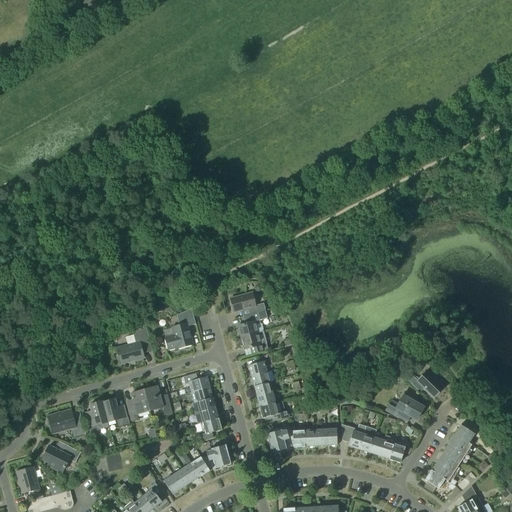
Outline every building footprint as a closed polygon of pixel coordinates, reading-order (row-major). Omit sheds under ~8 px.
[(255,306),(252,293),(230,299),(234,313),(249,309),(251,315),(265,311),(263,304),(255,306)] [(178,349),(193,345),(188,327),(195,325),(191,310),(176,316),(179,326),(172,328),(174,336),(165,338),(168,351),(177,348),(178,349)] [(248,324),(238,326),(241,338),(263,332),(263,330),(261,325),(260,323),(259,321),(267,319),(265,311),(251,315),(246,316),(248,324)] [(121,365),(144,358),(140,346),(150,344),(146,328),(133,334),(136,344),(117,349),(121,365)] [(268,350),(266,344),(263,332),(241,338),(244,350),(255,347),(256,353),(268,350)] [(267,373),(264,362),(248,366),(248,367),(251,377),(267,373)] [(274,382),(271,372),(267,373),(251,377),(254,387),(270,383),(269,383),(274,382)] [(444,388),(427,372),(417,381),(413,377),(408,381),(418,392),(422,387),(434,398),(444,388)] [(197,380),(196,374),(183,378),(185,384),(188,383),(191,393),(210,388),(207,378),(207,377),(197,380)] [(257,398),(272,394),(270,383),(254,387),(257,398)] [(212,399),(210,388),(191,393),(194,404),(197,403),(212,399)] [(162,400),(160,398),(157,389),(145,392),(144,392),(150,412),(160,409),(161,413),(167,416),(173,415),(168,398),(162,400)] [(150,412),(144,392),(145,392),(144,391),(131,394),(135,408),(128,410),(132,421),(138,420),(137,415),(149,411),(149,412),(150,412)] [(424,408),(414,403),(417,399),(405,392),(397,405),(391,402),(386,411),(401,420),(405,414),(416,421),(424,408)] [(275,404),(272,394),(257,398),(260,408),(259,408),(275,404)] [(200,413),(215,409),(212,399),(197,403),(200,413)] [(119,413),(115,400),(103,403),(102,402),(108,423),(115,421),(117,429),(130,426),(126,412),(119,413)] [(90,433),(102,430),(100,425),(108,423),(102,402),(90,405),(93,418),(86,420),(90,433)] [(285,413),(282,402),(275,404),(259,408),(262,419),(272,417),(273,422),(289,418),(287,412),(285,413)] [(218,419),(215,409),(200,413),(202,423),(203,424),(219,419),(218,419)] [(74,421),(71,411),(48,417),(53,434),(72,429),(74,437),(86,434),(81,419),(74,421)] [(221,430),(219,419),(203,424),(202,423),(200,424),(202,432),(205,431),(205,434),(199,436),(201,442),(213,439),(212,433),(221,430)] [(404,432),(408,426),(403,423),(400,429),(404,432)] [(357,430),(341,425),(342,434),(351,437),(348,447),(349,447),(359,450),(363,435),(366,428),(359,425),(357,430)] [(448,483),(471,446),(468,444),(474,435),(460,426),(460,427),(431,471),(425,481),(439,490),(444,481),(448,483)] [(369,453),(374,438),(376,431),(366,428),(363,435),(359,450),(369,453)] [(292,432),(292,430),(282,432),(281,431),(266,435),(271,454),(286,450),(286,449),(293,447),(293,448),(305,448),(305,447),(336,446),(337,446),(336,430),(292,432)] [(384,441),(379,457),(389,460),(389,461),(394,445),(395,442),(396,440),(386,437),(384,441)] [(379,457),(384,441),(374,438),(369,453),(379,457)] [(406,446),(395,442),(394,445),(389,461),(400,464),(406,446)] [(64,454),(49,446),(42,460),(49,464),(47,466),(62,474),(69,460),(75,463),(80,453),(68,447),(64,454)] [(208,470),(211,469),(215,468),(216,469),(231,465),(226,446),(211,450),(211,451),(206,453),(207,457),(201,459),(208,470)] [(491,464),(495,460),(490,455),(486,459),(491,464)] [(210,472),(208,470),(201,459),(200,458),(191,464),(200,477),(200,478),(210,472)] [(482,473),(488,467),(483,462),(477,468),(482,473)] [(191,483),(200,477),(191,464),(182,470),(191,483)] [(39,489),(33,468),(17,472),(23,494),(33,491),(36,499),(42,497),(40,489),(39,489)] [(182,489),(191,483),(182,470),(173,476),(182,489)] [(462,491),(475,479),(470,474),(457,486),(462,491)] [(173,495),(182,489),(173,476),(164,482),(173,495)] [(54,484),(49,485),(52,496),(62,493),(54,484)] [(151,490),(143,497),(153,509),(161,503),(162,503),(158,498),(163,494),(155,484),(149,488),(151,490)] [(455,488),(450,484),(447,489),(452,491),(445,497),(450,503),(461,493),(456,487),(455,488)] [(458,511),(473,511),(479,509),(482,507),(471,487),(461,496),(465,504),(457,508),(458,511)] [(70,491),(47,497),(51,509),(59,507),(60,508),(60,509),(61,510),(62,510),(63,511),(64,511),(65,511),(70,510),(70,509),(71,509),(72,508),(72,507),(73,506),(73,505),(73,504),(73,503),(70,491)] [(42,499),(45,510),(51,509),(47,497),(42,499)] [(141,511),(149,511),(153,509),(143,497),(134,504),(141,511)] [(36,501),(39,511),(45,510),(42,499),(36,501)] [(36,501),(31,502),(33,511),(38,511),(39,511),(36,501)] [(134,504),(132,501),(124,508),(126,511),(141,511),(134,504)]
